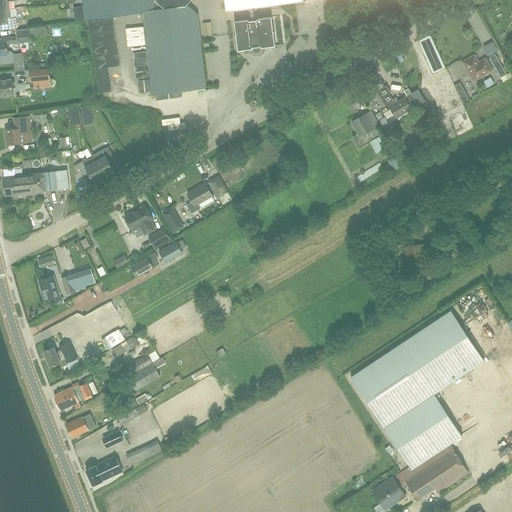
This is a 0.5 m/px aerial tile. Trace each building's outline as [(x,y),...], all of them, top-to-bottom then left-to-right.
[(0,0),(0,8),(9,8),(9,1),(18,0),(0,0)] [(83,0),(85,20),(143,12),(152,94),(206,88),(198,14),(187,5),(190,0),(83,0)] [(224,0),(226,10),(306,0),(224,0)] [(9,8),(0,8),(0,24),(3,24),(4,29),(17,28),(16,18),(11,18),(9,8)] [(261,48),(275,46),(272,16),(234,21),(238,51),(252,49),(253,51),(255,53),(259,53),(261,50),(261,48)] [(89,21),(96,75),(105,74),(104,68),(107,67),(106,61),(118,60),(112,18),(89,21)] [(0,63),(14,62),(15,72),(25,70),(23,53),(14,54),(11,51),(8,52),(7,43),(17,42),(17,41),(21,40),(21,39),(29,38),(28,28),(15,29),(16,37),(0,38),(0,63)] [(495,53),(489,56),(501,77),(507,74),(495,53)] [(479,62),(475,55),(463,62),(474,80),(492,70),(485,59),(479,62)] [(30,80),(49,78),(48,70),(29,72),(30,80)] [(511,76),(510,72),(507,74),(501,78),(503,82),(511,76)] [(0,81),(0,96),(14,94),(13,88),(16,88),(15,81),(12,81),(12,79),(8,80),(7,79),(2,79),(2,81),(0,81)] [(389,106),(398,101),(397,99),(394,98),(391,100),(388,95),(391,93),(387,85),(383,87),(380,81),(368,88),(379,108),(383,114),(391,109),(389,106)] [(389,106),(391,109),(396,118),(425,101),(418,89),(412,93),(398,101),(389,106)] [(165,94),(166,115),(189,114),(188,93),(165,94)] [(360,136),(380,126),(372,111),(352,121),(360,136)] [(20,144),(33,142),(30,116),(17,118),(18,128),(5,130),(7,143),(20,142),(20,144)] [(60,148),(67,147),(66,137),(59,138),(60,148)] [(382,154),(388,151),(381,139),(376,142),(382,154)] [(96,161),(104,176),(114,170),(109,161),(114,158),(108,147),(98,152),(93,155),(93,157),(96,161)] [(398,173),(408,170),(403,156),(393,159),(398,173)] [(87,160),(87,159),(77,165),(83,176),(88,172),(94,182),(104,176),(96,161),(93,157),(87,160)] [(6,196),(23,194),(22,186),(23,186),(21,175),(23,175),(21,163),(14,164),(15,176),(4,177),(6,196)] [(359,182),(383,168),(380,163),(356,177),(359,182)] [(67,169),(23,175),(21,175),(23,186),(22,186),(23,194),(70,188),(67,169)] [(217,197),(227,192),(219,176),(208,182),(217,197)] [(191,214),(201,208),(199,204),(213,196),(205,183),(187,194),(192,202),(186,205),(191,214)] [(152,220),(145,206),(124,217),(132,231),(140,226),(145,235),(155,229),(151,220),(152,220)] [(179,221),(171,209),(163,213),(170,226),(179,221)] [(170,239),(164,228),(148,237),(154,248),(170,239)] [(84,249),(90,246),(86,238),(81,241),(84,249)] [(166,264),(183,254),(176,242),(159,251),(166,264)] [(405,275),(425,273),(421,244),(406,246),(409,269),(404,270),(405,275)] [(137,277),(158,265),(155,260),(158,258),(155,252),(131,266),(137,277)] [(118,269),(129,263),(125,255),(114,261),(118,269)] [(66,294),(82,289),(77,273),(61,278),(66,294)] [(44,301),(59,296),(53,275),(38,280),(44,301)] [(90,293),(93,299),(105,293),(101,287),(90,293)] [(511,322),(511,323),(494,297),(491,299),(485,290),(473,298),(505,347),(511,342),(511,322)] [(448,441),(450,444),(462,436),(434,394),(484,361),(451,311),(351,377),(410,466),(448,441)] [(117,358),(140,344),(135,336),(112,349),(117,358)] [(78,359),(70,342),(60,346),(61,351),(56,353),(54,347),(44,351),(50,367),(60,363),(62,367),(67,365),(67,363),(78,359)] [(128,377),(152,363),(148,354),(123,368),(128,377)] [(152,363),(128,377),(136,391),(160,377),(156,368),(165,362),(162,357),(153,363),(152,363)] [(112,372),(109,363),(94,369),(98,378),(112,372)] [(80,386),(79,386),(84,398),(85,398),(92,395),(87,382),(80,386)] [(103,406),(123,393),(117,384),(97,397),(103,406)] [(61,410),(79,402),(72,387),(54,396),(61,410)] [(146,405),(153,400),(149,394),(142,399),(146,405)] [(149,405),(122,419),(125,425),(153,411),(149,405)] [(95,425),(90,414),(83,417),(82,416),(66,424),(73,438),(88,430),(88,429),(95,425)] [(107,448),(124,440),(122,436),(124,435),(121,429),(102,438),(107,448)] [(131,464),(162,450),(158,440),(126,454),(131,464)] [(469,472),(450,444),(448,441),(410,466),(394,478),(393,477),(373,490),(385,509),(405,496),(400,488),(407,483),(418,500),(435,488),(438,493),(469,472)] [(122,471),(115,456),(96,466),(86,470),(93,485),(122,471)]
